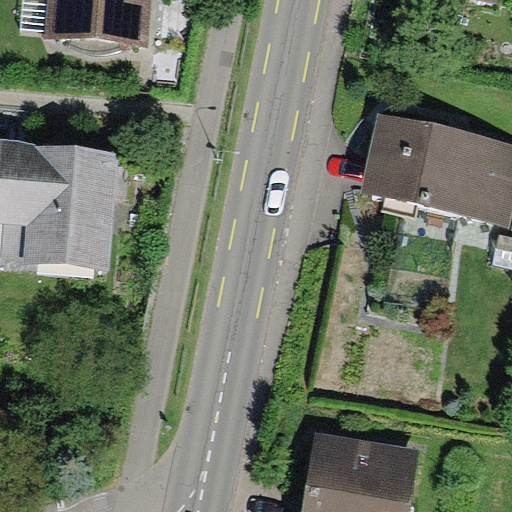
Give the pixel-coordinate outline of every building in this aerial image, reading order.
[(48,0),(45,39),(146,47),(150,0),(48,0)] [(416,0),(486,13),(488,0),(416,0)] [(511,220),(511,161),(367,134),(354,206),(509,236),(511,220)] [(0,221),(9,222),(7,258),(104,265),(112,153),(2,146),(0,182),(0,221)] [(406,511),(417,449),(316,431),(301,511),(406,511)]
